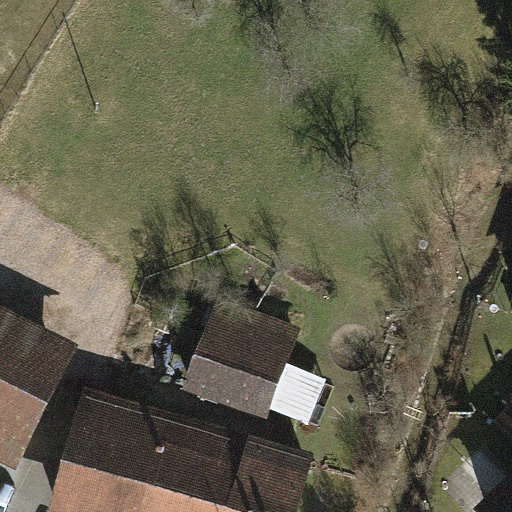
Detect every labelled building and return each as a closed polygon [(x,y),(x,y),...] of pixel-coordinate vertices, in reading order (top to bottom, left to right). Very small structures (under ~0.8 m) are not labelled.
[(298,328),(221,299),(185,390),(263,420),(298,328)] [(77,342),(0,306),(0,461),(18,469),(77,342)] [(297,511),(316,450),(91,385),(53,511),(297,511)] [(511,394),(492,413),(511,433),(511,394)] [(511,511),(511,478),(476,511),(477,511),(511,511)]
